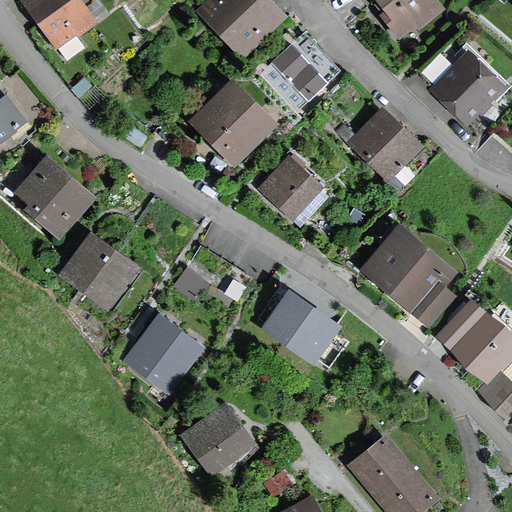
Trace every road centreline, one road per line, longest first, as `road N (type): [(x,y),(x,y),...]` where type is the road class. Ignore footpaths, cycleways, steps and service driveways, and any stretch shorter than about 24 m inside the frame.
road 1 (residential): [(511,453),(356,298),(118,152),(0,24)]
road 2 (residential): [(308,0),(415,114),(511,183)]
